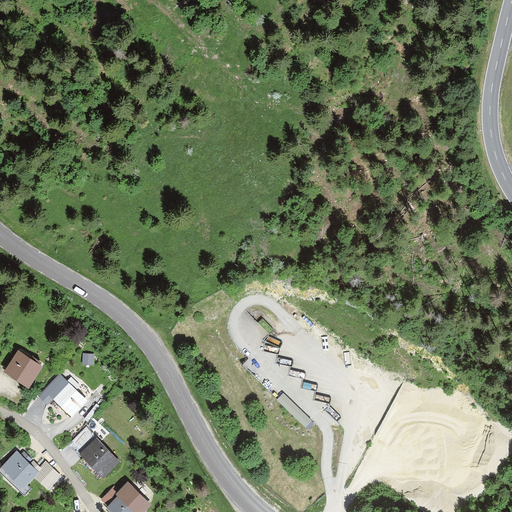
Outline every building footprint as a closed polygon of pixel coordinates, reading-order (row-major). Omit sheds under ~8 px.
[(40,354),(33,349),(23,368),(39,380),(50,364),(39,356),(40,354)] [(69,392),(85,410),(98,398),(89,388),(93,384),(86,376),(82,380),(75,373),(56,391),(62,398),(69,392)] [(316,419),(287,391),(282,396),(310,424),(316,419)] [(127,458),(112,442),(100,453),(115,469),(127,458)] [(49,471),(33,456),(20,469),(37,484),(49,471)] [(139,494),(128,505),(134,511),(146,511),(152,508),(155,511),(164,503),(147,484),(138,492),(139,494)]
